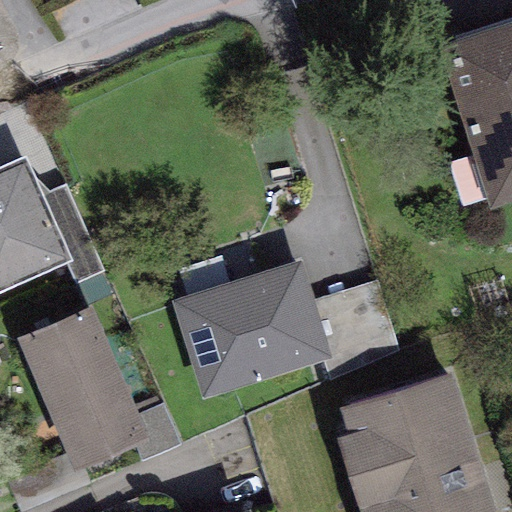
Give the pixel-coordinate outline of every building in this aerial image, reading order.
[(511,29),(439,52),(490,214),(511,206),(511,29)] [(25,161),(0,172),(0,297),(72,265),(25,161)] [(301,267),(172,307),(202,403),(331,363),(301,267)] [(91,312),(17,345),(75,478),(150,446),(91,312)] [(491,511),(451,379),(342,412),(349,437),(335,442),(356,511),(491,511)]
